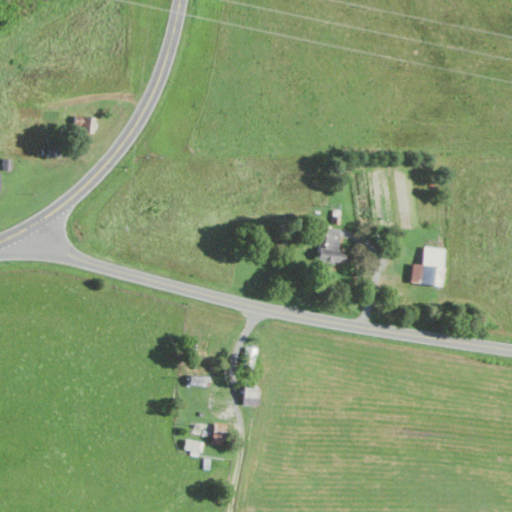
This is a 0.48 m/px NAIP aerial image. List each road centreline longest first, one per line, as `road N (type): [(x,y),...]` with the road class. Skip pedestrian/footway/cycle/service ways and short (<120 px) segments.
road 1 (residential): [(511,350),(205,295),(86,263),(20,232)]
road 2 (secondary): [(0,241),(54,212),(108,164),(161,74),(180,0)]
